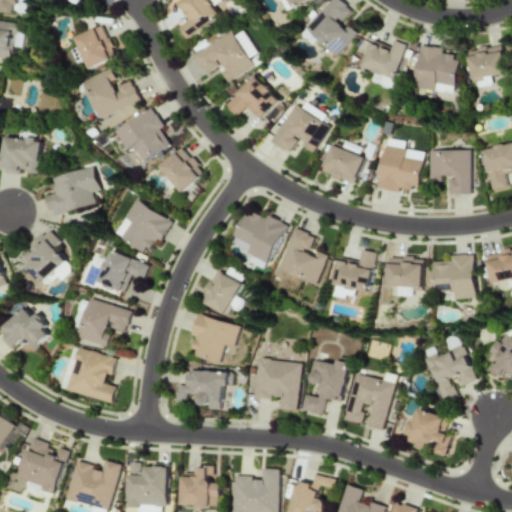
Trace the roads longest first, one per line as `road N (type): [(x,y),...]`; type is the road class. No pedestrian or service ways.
road 1 (residential): [(0,377),(86,425),(311,442),(511,502)]
road 2 (residential): [(148,434),(157,348),(180,278),(252,168)]
road 3 (residential): [(511,219),(441,229),(360,220),(252,168)]
road 4 (residential): [(252,168),(176,84),(139,3)]
road 5 (residential): [(511,8),(447,19),(391,0)]
